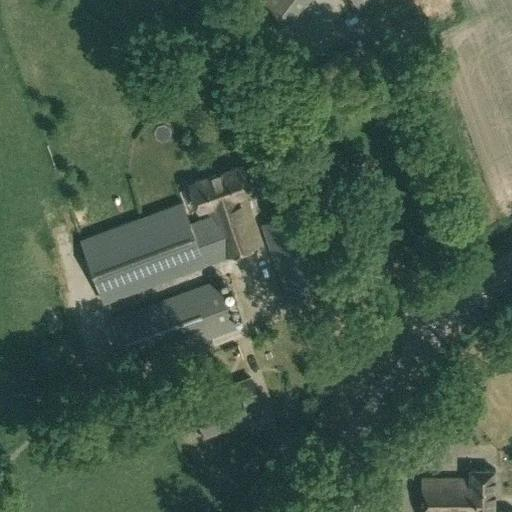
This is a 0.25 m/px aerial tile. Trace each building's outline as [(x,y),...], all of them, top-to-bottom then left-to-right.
[(265,0),(290,20),(305,0),(265,0)] [(321,65),(324,72),(334,66),(331,60),(321,65)] [(242,163),(190,182),(199,208),(206,205),(209,214),(224,256),(262,242),(246,191),(251,189),(242,163)] [(81,238),(104,300),(224,256),(209,214),(189,221),(182,201),(81,238)] [(288,296),(344,277),(318,202),(262,222),(288,296)] [(243,263),(237,272),(250,281),(256,272),(243,263)] [(129,366),(237,326),(219,278),(111,317),(129,366)] [(245,403),(259,398),(251,376),(230,384),(231,386),(195,400),(207,432),(232,423),(233,426),(251,419),(245,403)] [(511,511),(511,508),(495,508),(495,467),(470,467),(470,477),(422,476),(421,511),(511,511)] [(414,489),(393,491),(393,502),(415,500),(414,489)]
